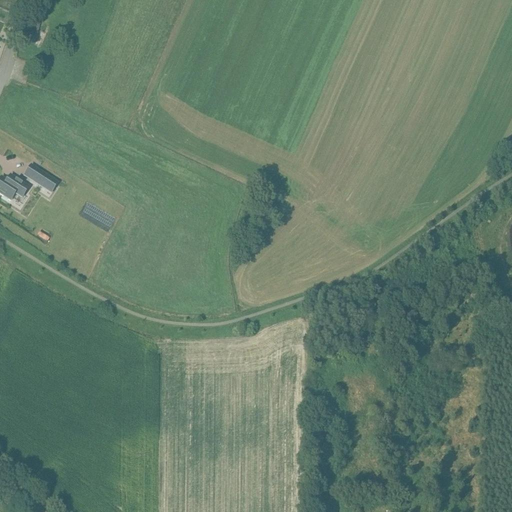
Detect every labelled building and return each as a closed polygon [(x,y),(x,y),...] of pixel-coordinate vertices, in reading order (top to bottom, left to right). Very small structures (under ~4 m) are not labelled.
[(33,21),(28,42),(34,44),(39,22),(33,21)] [(45,190),(52,180),(31,167),(24,177),(45,190)] [(29,188),(10,176),(7,182),(1,178),(0,179),(0,195),(10,202),(15,195),(22,199),(29,188)] [(49,244),(59,221),(37,211),(26,233),(49,244)] [(378,492),(378,477),(363,477),(362,491),(378,492)]
